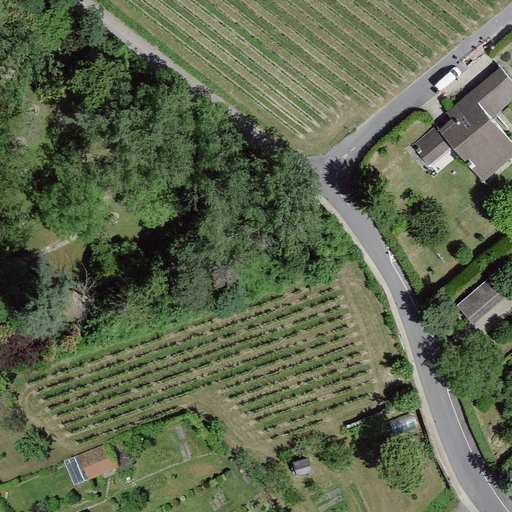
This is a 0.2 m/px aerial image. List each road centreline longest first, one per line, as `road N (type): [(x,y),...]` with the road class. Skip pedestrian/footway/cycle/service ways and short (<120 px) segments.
road 1 (residential): [(495,511),(415,341),(394,276),(354,213),(319,182)]
road 2 (residential): [(319,182),(62,0)]
road 3 (residential): [(511,19),(319,182)]
